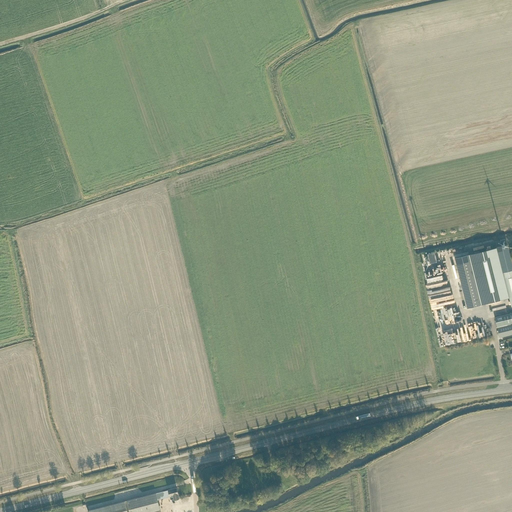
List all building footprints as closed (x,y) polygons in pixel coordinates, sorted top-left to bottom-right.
[(497,247),(469,254),(470,261),(481,304),(509,297),(511,306),(511,264),(507,244),(497,247)] [(431,261),(437,259),(434,250),(428,251),(431,261)] [(469,254),(454,258),(456,264),(470,261),(469,254)] [(470,261),(456,264),(459,276),(464,296),(467,308),(480,305),(481,304),(470,261)] [(445,269),(434,272),(436,278),(447,275),(445,269)] [(511,312),(495,317),(499,333),(500,337),(511,334),(511,323),(511,324),(511,323),(511,312)] [(179,498),(178,494),(176,487),(168,490),(160,492),(156,493),(158,500),(160,499),(166,497),(165,497),(173,495),(174,499),(179,498)] [(160,511),(160,509),(160,508),(158,501),(158,500),(156,493),(88,511),(87,511),(160,511)]
